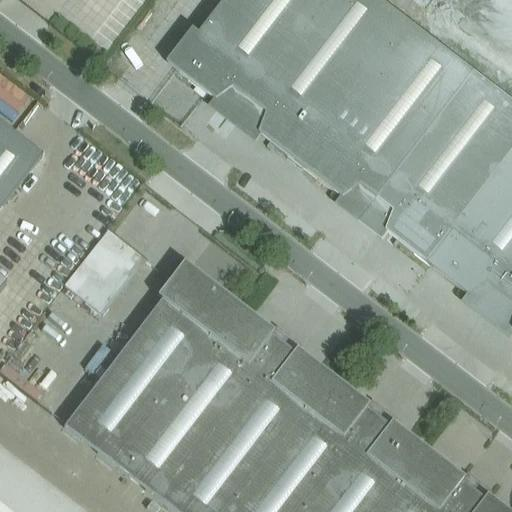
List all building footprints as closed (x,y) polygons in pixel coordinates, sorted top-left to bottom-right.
[(250,105),(330,0),(229,0),(174,72),(216,104),(228,88),(250,105)] [(300,169),(410,27),(374,0),(330,0),(250,105),(272,122),(260,138),(268,144),(300,169)] [(376,202),(473,76),(410,27),(300,169),(341,200),(353,185),(376,202)] [(427,267),(511,157),(511,105),(473,76),(376,202),(399,220),(387,236),(395,242),(427,267)] [(0,126),(0,212),(42,159),(0,126)] [(504,301),(511,290),(511,157),(427,267),(460,292),(468,299),(480,283),(504,301)] [(113,468),(235,308),(236,307),(182,265),(155,301),(160,304),(62,431),(111,469),(113,468)] [(160,504),(281,347),(269,338),(271,335),(235,308),(113,468),(160,504)] [(170,511),(229,511),(330,381),(294,353),(292,356),(281,347),(160,504),(170,511)] [(306,511),(376,421),(364,412),(367,409),(330,381),(229,511),(306,511)] [(381,511),(426,454),(390,427),(388,430),(376,421),(306,511),(381,511)] [(456,511),(471,493),(460,485),(462,481),(426,454),(381,511),(456,511)] [(0,511),(72,511),(0,456),(0,511)] [(501,511),(485,499),(482,502),(471,493),(456,511),(501,511)]
